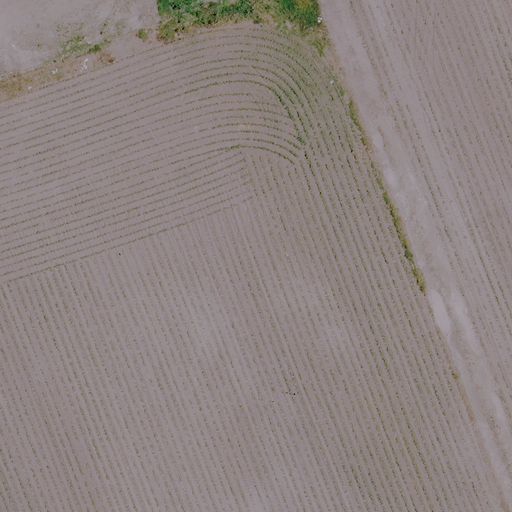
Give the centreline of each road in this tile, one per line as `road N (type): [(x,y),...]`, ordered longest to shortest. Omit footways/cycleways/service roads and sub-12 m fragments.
road 1 (secondary): [(162,0),(363,511)]
road 2 (secondary): [(253,511),(64,0)]
